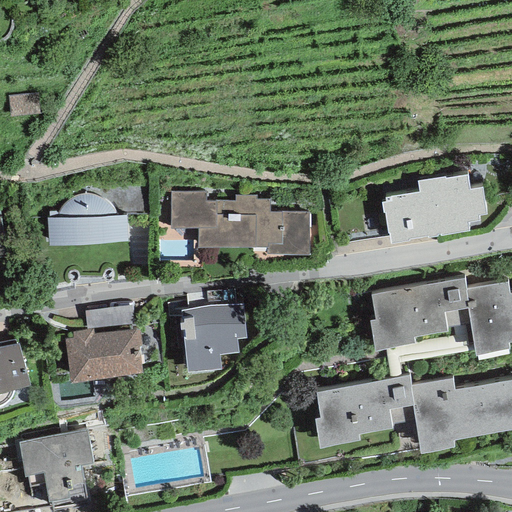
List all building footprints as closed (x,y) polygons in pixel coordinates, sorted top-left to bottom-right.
[(419,192),(385,198),(386,203),(381,203),(382,213),(384,212),(387,232),(388,232),(390,244),(468,231),(467,223),(479,221),(478,216),(486,214),(481,188),(470,190),(467,175),(444,179),(444,177),(417,181),(419,192)] [(206,192),(170,192),(170,229),(197,229),(197,248),(267,248),(267,255),(308,255),(308,212),(269,212),(269,199),(256,199),(256,196),(234,196),(234,202),(206,202),(206,192)] [(47,219),(48,247),(127,242),(125,215),(115,215),(113,210),(110,205),(106,201),(101,198),(96,195),(90,194),(84,194),(79,195),(73,197),(68,200),(64,203),(61,208),(58,213),(56,219),(47,219)] [(465,279),(371,295),(375,320),(369,321),(375,352),(413,343),(412,338),(447,332),(443,313),(467,308),(475,357),(508,349),(507,344),(511,342),(511,294),(509,295),(507,283),(466,290),(465,279)] [(242,304),(182,312),(185,338),(183,338),(187,373),(220,369),(219,355),(238,353),(236,340),(246,338),(242,304)] [(92,329),(72,332),(73,338),(64,339),(71,384),(142,373),(138,346),(141,346),(138,329),(93,335),(92,329)] [(31,385),(17,340),(0,344),(0,406),(1,406),(4,404),(7,402),(10,399),(12,395),(13,391),(31,385)] [(408,376),(316,393),(320,418),(314,419),(319,449),(359,441),(358,435),(392,428),(388,410),(412,406),(420,454),(454,448),(453,442),(511,430),(511,381),(511,380),(454,391),(452,379),(410,386),(408,376)] [(86,430),(18,443),(25,477),(28,477),(30,487),(45,484),(48,502),(51,502),(53,511),(88,505),(81,466),(93,464),(86,430)]
